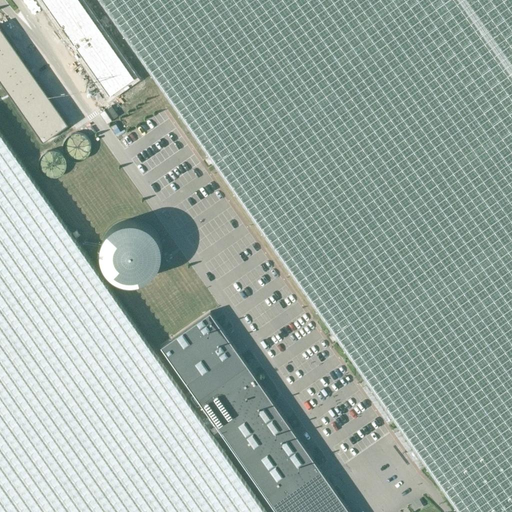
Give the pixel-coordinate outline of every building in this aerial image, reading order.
[(39,0),(39,1),(106,100),(132,82),(75,0),(39,0)] [(511,511),(511,0),(102,0),(460,511),(511,511)] [(0,28),(0,81),(42,142),(67,124),(0,28)] [(265,511),(0,132),(0,511),(265,511)] [(134,220),(131,219),(129,220),(126,220),(123,220),(121,221),(118,222),(116,224),(114,225),(112,227),(110,228),(108,230),(106,233),(105,235),(103,237),(102,240),(102,242),(101,245),(101,248),(100,250),(101,253),(101,256),(102,258),(102,261),(103,263),(105,266),(106,268),(108,270),(110,272),(112,274),(114,276),(116,277),(118,278),(121,280),(123,280),(126,281),(129,281),(131,281),(134,281),(137,281),(139,280),(142,280),(145,279),(147,277),(149,276),(151,274),(153,272),(155,270),(157,268),(158,266),(160,264),(161,261),(161,258),(162,256),(162,253),(162,250),(162,248),(162,245),(161,242),(161,240),(160,237),(158,235),(157,233),(155,230),(153,228),(151,227),(149,225),(147,224),(145,222),(142,221),(139,220),(137,220),(134,220)] [(200,399),(220,440),(226,441),(241,427),(240,435),(244,439),(261,441),(262,436),(270,432),(268,447),(272,447),(273,439),(281,448),(285,446),(280,436),(274,438),(268,427),(270,425),(265,414),(257,418),(264,413),(253,401),(260,398),(260,392),(258,394),(251,380),(238,365),(207,381),(211,390),(209,391),(208,406),(201,399),(200,399)] [(262,452),(260,449),(254,453),(261,464),(275,456),(270,447),(262,452)] [(267,460),(262,465),(269,474),(279,467),(274,461),(270,464),(267,460)] [(346,511),(340,503),(329,503),(329,509),(324,509),(324,511),(346,511)]
